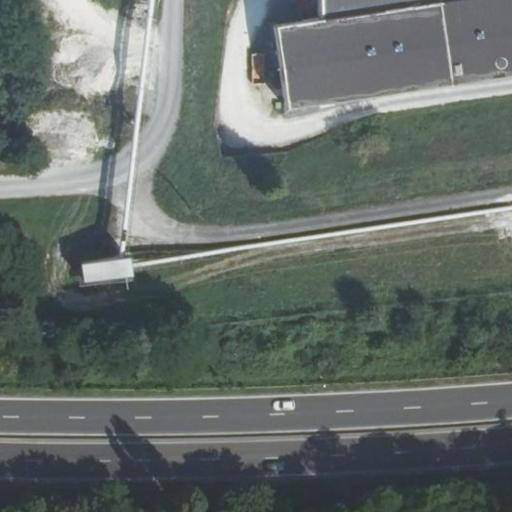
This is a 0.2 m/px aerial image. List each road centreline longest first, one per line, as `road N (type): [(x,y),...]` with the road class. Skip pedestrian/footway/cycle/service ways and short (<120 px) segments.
road 1 (trunk): [(0,462),(216,463),(511,446)]
road 2 (trunk): [(511,400),(205,417),(0,415)]
